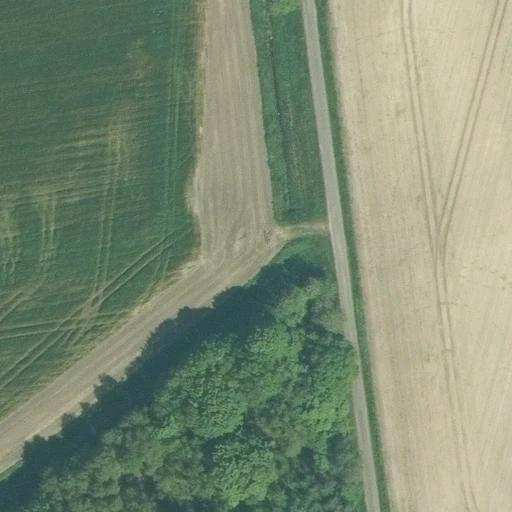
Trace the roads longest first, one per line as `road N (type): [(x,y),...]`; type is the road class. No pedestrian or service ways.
road 1 (unclassified): [(302,0),(376,511)]
road 2 (track): [(334,223),(299,234),(0,464)]
